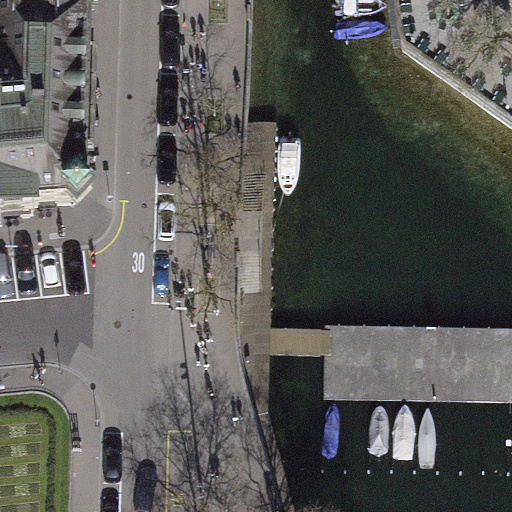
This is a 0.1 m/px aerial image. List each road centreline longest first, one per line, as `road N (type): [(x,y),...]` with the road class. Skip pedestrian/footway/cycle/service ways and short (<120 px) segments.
road 1 (residential): [(132,333),(146,0)]
road 2 (residential): [(143,511),(144,428),(132,333)]
road 3 (residential): [(132,333),(0,336)]
